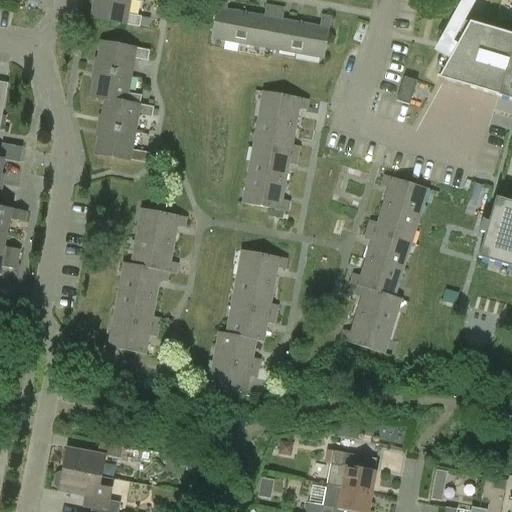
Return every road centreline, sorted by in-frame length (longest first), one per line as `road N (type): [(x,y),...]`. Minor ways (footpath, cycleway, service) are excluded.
road 1 (residential): [(25,511),(57,349),(38,315),(65,174),(62,136),(33,50)]
road 2 (residential): [(385,0),(348,120),(435,154),(448,108)]
